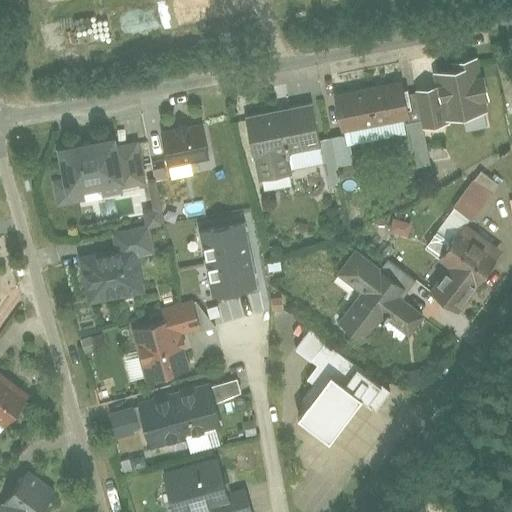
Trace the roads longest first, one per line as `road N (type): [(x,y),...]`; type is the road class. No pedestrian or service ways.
road 1 (residential): [(511,15),(0,116)]
road 2 (residential): [(0,151),(102,511)]
road 3 (residential): [(364,511),(511,319)]
